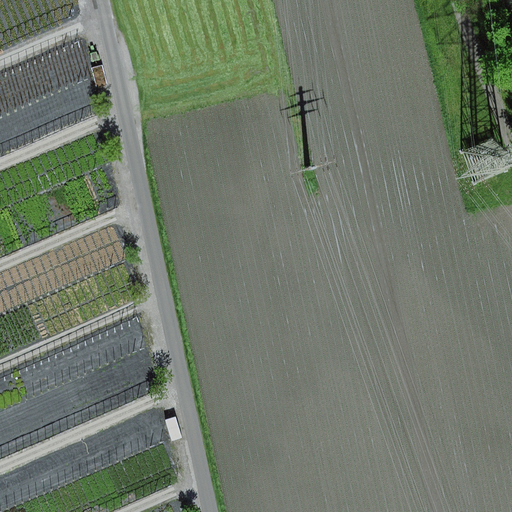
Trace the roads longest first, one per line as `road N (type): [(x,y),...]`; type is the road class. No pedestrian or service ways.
road 1 (track): [(102,0),(210,511)]
road 2 (track): [(184,391),(0,470)]
road 3 (track): [(0,366),(164,294)]
road 4 (track): [(511,156),(457,0)]
road 5 (track): [(145,202),(0,265)]
road 6 (track): [(0,164),(125,110)]
